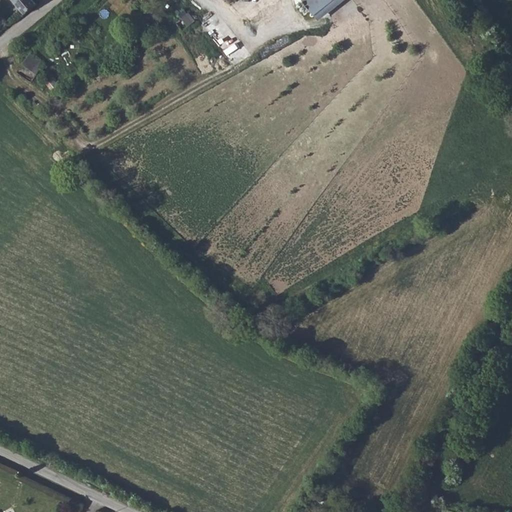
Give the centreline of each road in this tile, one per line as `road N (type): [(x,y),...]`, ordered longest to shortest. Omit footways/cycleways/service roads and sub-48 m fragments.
road 1 (track): [(511,315),(428,489)]
road 2 (residential): [(126,511),(0,453)]
